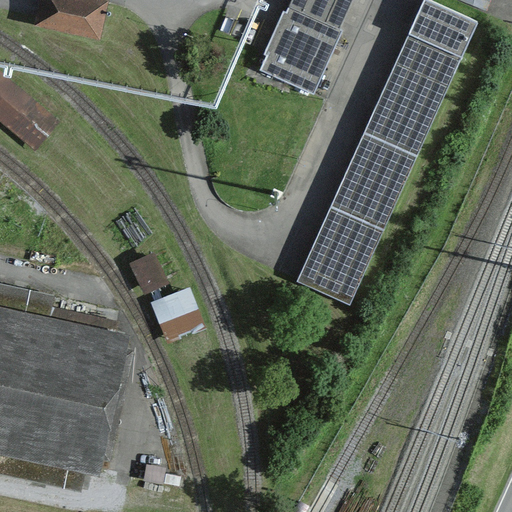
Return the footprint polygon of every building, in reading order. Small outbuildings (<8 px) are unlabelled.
[(108,0),(38,0),(34,25),(100,39),(108,0)] [(263,55),(267,57),(260,71),(314,95),(342,31),(339,29),(351,0),(291,0),(286,13),(282,11),(263,55)] [(479,23),(429,0),(423,0),(297,283),(312,289),(350,306),(417,159),(429,134),(479,23)] [(61,121),(0,70),(0,122),(35,152),(61,121)] [(169,284),(154,252),(129,263),(144,295),(169,284)] [(0,474),(81,492),(85,472),(99,475),(129,333),(116,330),(118,321),(52,307),(55,295),(0,283),(0,474)] [(190,287),(150,302),(166,344),(206,329),(190,287)] [(181,471),(162,467),(159,484),(178,488),(181,471)] [(306,511),(310,507),(300,501),(293,511),(306,511)]
